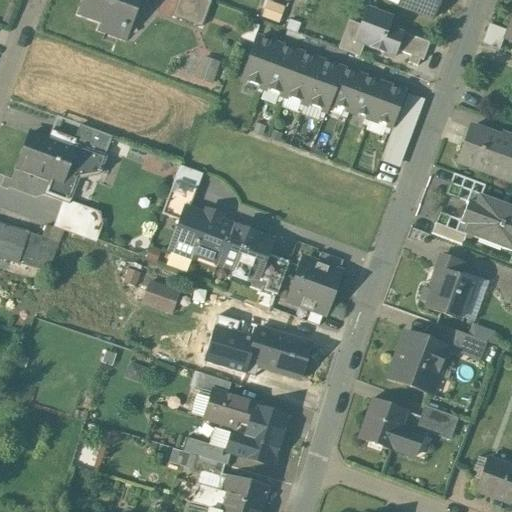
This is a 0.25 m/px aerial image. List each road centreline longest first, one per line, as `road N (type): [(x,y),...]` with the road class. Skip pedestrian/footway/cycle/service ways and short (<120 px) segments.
road 1 (residential): [(376,264),(477,0)]
road 2 (residential): [(311,465),(376,264)]
road 3 (residential): [(376,264),(229,210)]
road 4 (residential): [(311,465),(435,511)]
